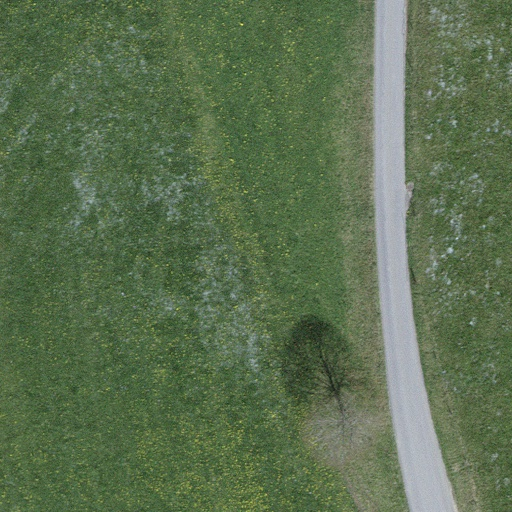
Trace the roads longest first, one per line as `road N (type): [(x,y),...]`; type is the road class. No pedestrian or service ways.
road 1 (track): [(368,511),(294,356),(163,0)]
road 2 (unclassified): [(427,511),(396,283),(392,0)]
